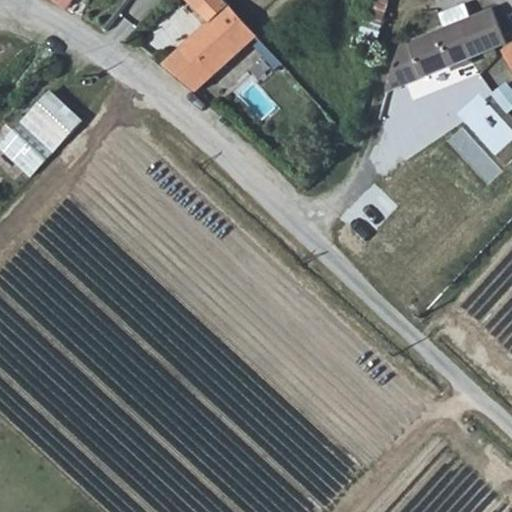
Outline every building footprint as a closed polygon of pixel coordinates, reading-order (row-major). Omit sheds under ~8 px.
[(55,0),(69,9),(75,0),(55,0)] [(126,45),(162,0),(130,0),(126,6),(105,31),(126,45)] [(237,110),(286,67),(226,0),(183,0),(207,25),(165,67),(199,93),(211,82),(237,110)] [(446,30),(399,49),(386,93),(508,45),(494,11),(472,20),(466,6),(440,16),(446,30)] [(368,17),(360,46),(377,52),(385,24),(368,17)] [(511,106),(511,88),(509,86),(500,95),(511,106)] [(0,148),(0,156),(28,182),(84,123),(52,94),(0,148)]
